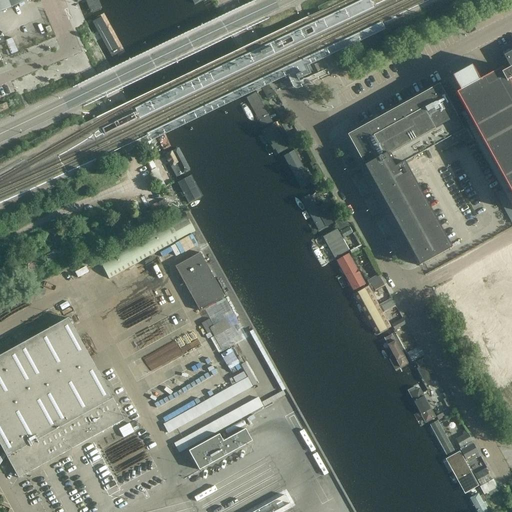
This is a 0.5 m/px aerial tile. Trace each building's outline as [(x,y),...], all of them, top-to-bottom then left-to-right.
[(0,0),(0,60),(1,60),(1,61),(2,61),(1,58),(0,55),(0,44),(5,43),(3,37),(4,37),(3,36),(0,37),(0,12),(29,0),(0,0)] [(95,0),(85,0),(94,22),(103,18),(95,0)] [(101,22),(91,28),(106,56),(117,51),(101,22)] [(6,40),(12,53),(21,49),(16,36),(6,40)] [(269,48),(260,52),(262,56),(271,52),(269,48)] [(511,72),(511,50),(503,55),(508,65),(511,72)] [(461,114),(468,127),(511,205),(502,211),(511,228),(511,226),(511,89),(501,69),(478,82),(471,67),(448,80),(456,94),(455,94),(465,111),(461,114)] [(305,71),(296,76),(297,79),(307,75),(305,71)] [(266,83),(260,86),(266,97),(274,93),(266,83)] [(405,163),(468,127),(461,114),(444,84),(439,86),(439,85),(428,91),(429,91),(347,136),(415,258),(419,266),(452,248),(405,163)] [(256,93),(245,98),(261,128),(272,122),(256,93)] [(6,103),(0,105),(0,112),(8,109),(6,103)] [(285,110),(278,114),(281,119),(288,115),(285,110)] [(287,116),(281,119),(284,126),(291,122),(287,116)] [(273,125),(260,132),(275,156),(288,150),(273,125)] [(297,132),(288,137),(292,143),(300,138),(297,132)] [(161,152),(171,148),(165,135),(155,140),(161,152)] [(176,148),(163,155),(175,177),(188,170),(176,148)] [(294,151),(278,159),(296,194),(312,186),(294,151)] [(124,156),(118,158),(123,169),(129,166),(124,156)] [(165,186),(156,168),(150,171),(159,189),(165,186)] [(188,176),(176,183),(187,203),(199,196),(188,176)] [(316,191),(299,200),(319,234),(335,224),(316,191)] [(164,200),(150,207),(154,216),(168,208),(164,200)] [(195,232),(185,212),(98,260),(109,279),(195,232)] [(148,214),(136,219),(140,226),(151,221),(148,214)] [(78,215),(72,218),(78,232),(84,229),(78,215)] [(344,217),(334,222),(339,231),(349,226),(344,217)] [(47,224),(41,228),(45,235),(51,232),(47,224)] [(349,227),(340,232),(344,238),(353,233),(349,227)] [(337,229),(323,236),(335,258),(349,250),(337,229)] [(199,234),(189,239),(192,247),(202,242),(199,234)] [(62,252),(61,249),(54,253),(60,266),(66,262),(64,257),(71,254),(69,249),(62,252)] [(225,298),(200,253),(175,267),(200,311),(225,298)] [(349,254),(337,261),(354,292),(366,285),(349,254)] [(371,289),(373,288),(383,282),(378,275),(367,281),(371,289)] [(383,282),(373,288),(375,292),(385,286),(383,282)] [(354,295),(365,315),(380,307),(379,305),(369,286),(354,295)] [(241,322),(227,297),(217,302),(225,319),(209,327),(214,336),(241,322)] [(391,299),(380,305),(384,312),(396,306),(393,301),(392,302),(391,299)] [(380,307),(365,315),(377,336),(392,328),(383,312),(380,307)] [(124,420),(68,319),(0,356),(0,444),(19,479),(124,420)] [(402,319),(391,324),(395,330),(406,324),(402,319)] [(392,335),(384,339),(401,367),(408,363),(392,335)] [(420,347),(407,354),(412,362),(424,355),(420,347)] [(224,353),(229,366),(238,363),(233,349),(224,353)] [(424,358),(415,363),(418,368),(417,369),(425,383),(437,377),(435,373),(433,374),(424,358)] [(243,372),(233,378),(236,383),(246,378),(243,372)] [(249,378),(163,422),(168,432),(254,387),(249,378)] [(415,387),(408,391),(426,423),(436,418),(420,388),(416,390),(415,387)] [(448,398),(443,400),(448,409),(452,407),(448,398)] [(260,399),(174,440),(179,450),(265,409),(260,399)] [(448,410),(436,417),(438,421),(451,414),(448,410)] [(224,432),(228,438),(247,427),(244,420),(224,432)] [(455,451),(438,421),(430,425),(447,455),(455,451)] [(219,434),(188,451),(198,470),(251,441),(245,429),(223,441),(219,434)] [(467,434),(455,440),(460,449),(472,443),(467,434)] [(458,452),(447,457),(465,488),(474,483),(458,452)] [(485,469),(474,475),(479,486),(491,480),(485,469)] [(493,480),(480,487),(484,495),(497,488),(493,480)] [(478,494),(469,498),(476,511),(487,511),(485,508),(487,507),(485,502),(483,503),(478,494)]
